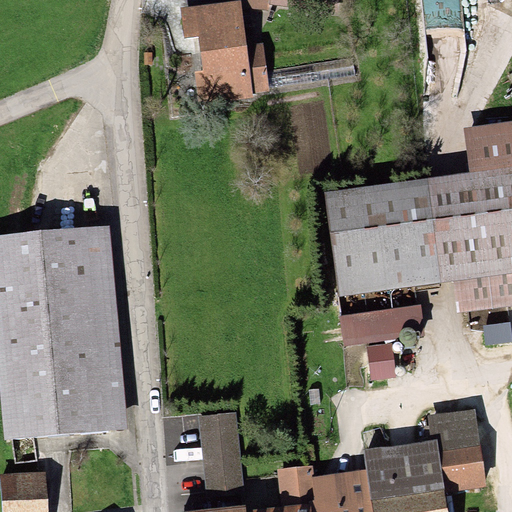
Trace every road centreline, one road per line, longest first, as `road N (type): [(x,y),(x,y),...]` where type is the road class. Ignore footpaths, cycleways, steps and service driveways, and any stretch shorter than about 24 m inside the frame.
road 1 (residential): [(120,67),(152,511)]
road 2 (unknown): [(509,511),(503,365)]
road 3 (residential): [(0,115),(120,67)]
